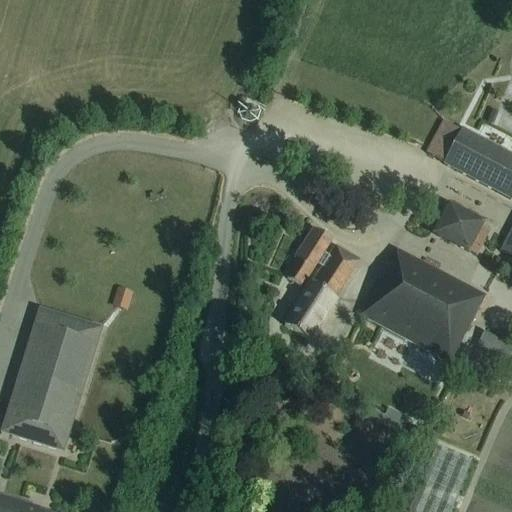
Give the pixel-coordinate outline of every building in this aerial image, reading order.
[(258,110),(256,106),(259,100),(244,95),(242,101),(239,103),(236,111),(239,118),(247,121),(255,118),(258,110)] [(440,122),(424,152),(443,162),(442,165),(509,200),(511,193),(511,228),(499,253),(511,260),(511,157),(460,130),(459,132),(440,122)] [(466,256),(482,224),(446,206),(430,237),(466,256)] [(296,264),(286,280),(300,289),(330,242),(312,231),(293,261),(296,264)] [(356,263),(347,257),(333,248),(283,327),(308,343),(334,302),(333,302),(356,263)] [(359,319),(361,319),(449,365),(483,298),(394,252),(359,319)] [(124,287),(139,291),(144,273),(129,269),(124,287)] [(116,290),(110,308),(125,313),(131,295),(116,290)] [(38,311),(0,432),(0,436),(62,455),(100,331),(38,311)] [(511,321),(495,315),(488,331),(511,341),(511,321)] [(504,364),(511,349),(482,334),(474,349),(504,364)] [(268,404),(278,386),(265,379),(255,397),(268,404)] [(370,410),(365,419),(399,437),(404,428),(370,410)] [(41,511),(0,499),(0,511),(41,511)]
